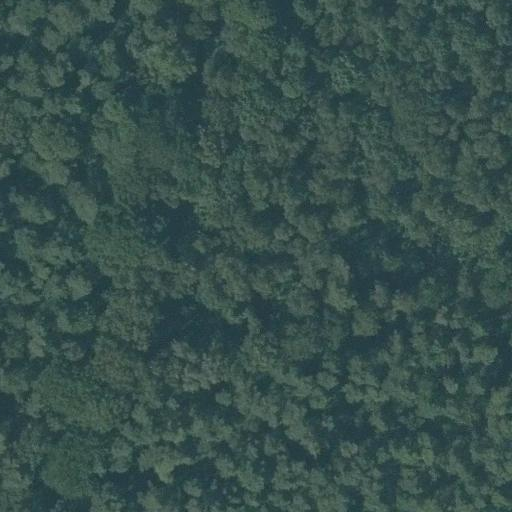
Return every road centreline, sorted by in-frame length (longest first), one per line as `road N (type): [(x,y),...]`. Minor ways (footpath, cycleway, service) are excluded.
road 1 (unclassified): [(23,511),(214,0)]
road 2 (track): [(0,123),(165,128)]
